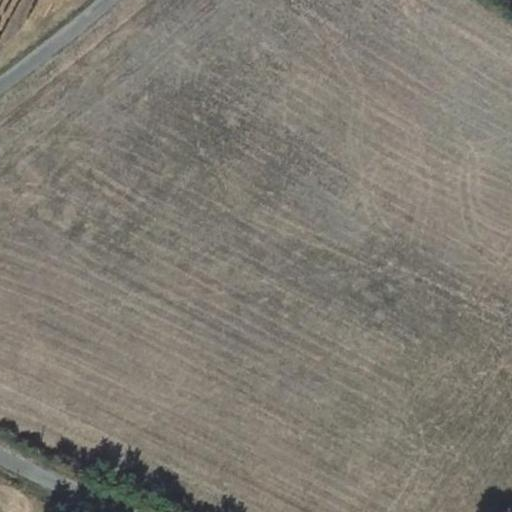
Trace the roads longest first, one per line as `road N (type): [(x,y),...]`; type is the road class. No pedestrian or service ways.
road 1 (unclassified): [(0,453),(119,511)]
road 2 (unclassified): [(100,0),(0,85)]
